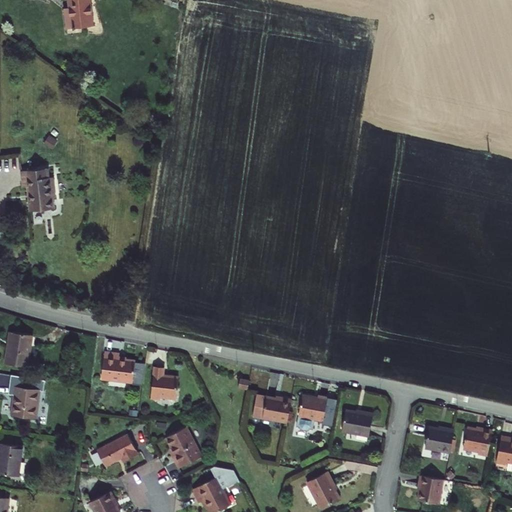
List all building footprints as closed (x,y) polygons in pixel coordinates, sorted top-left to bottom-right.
[(90,0),(70,0),(71,5),(72,12),(65,13),(68,30),(94,26),(90,0)] [(48,168),(23,171),(25,188),(29,188),(32,211),(43,210),(54,209),(52,197),(55,196),(53,177),(49,177),(48,168)] [(33,331),(10,328),(8,345),(6,362),(29,365),(33,331)] [(114,352),(107,351),(103,377),(134,381),(136,360),(121,358),(121,353),(114,352)] [(160,366),(156,366),(152,397),(161,398),(162,395),(177,397),(179,376),(164,375),(165,367),(160,366)] [(249,380),(240,378),(238,388),(247,390),(249,380)] [(38,387),(8,383),(7,388),(7,392),(14,393),(11,414),(34,416),(38,387)] [(247,402),(255,403),(256,392),(248,392),(247,402)] [(270,396),(259,394),(255,414),(289,421),(293,398),(283,396),(282,398),(270,396)] [(315,429),(317,419),(323,420),(327,397),(319,396),(318,398),(311,396),(303,395),(298,426),(301,427),(303,429),(309,431),(312,429),(315,429)] [(355,412),(346,410),(343,430),(368,436),(373,414),(364,411),(363,414),(355,412)] [(186,426),(168,437),(177,453),(173,455),(177,461),(180,467),(202,455),(186,426)] [(438,429),(430,427),(427,447),(452,452),(456,429),(446,427),(445,430),(438,429)] [(476,430),(468,428),(465,449),(480,452),(480,455),(488,457),(493,430),(484,429),(484,431),(476,430)] [(128,433),(98,449),(106,465),(127,455),(128,459),(133,456),(139,453),(128,433)] [(507,437),(502,437),(498,463),(507,464),(508,461),(511,461),(511,439),(511,440),(511,438),(507,437)] [(24,444),(0,441),(0,443),(0,470),(20,473),(24,444)] [(328,471),(308,482),(322,508),(340,498),(336,490),(331,482),(334,481),(328,471)] [(444,479),(421,475),(419,485),(422,486),(419,500),(440,504),(442,492),(444,479)] [(216,478),(193,490),(196,496),(200,502),(204,500),(209,511),(216,511),(230,505),(216,478)] [(110,491),(91,501),(96,511),(120,511),(113,500),(115,499),(113,495),(110,491)] [(5,511),(8,494),(0,492),(0,511),(5,511)]
